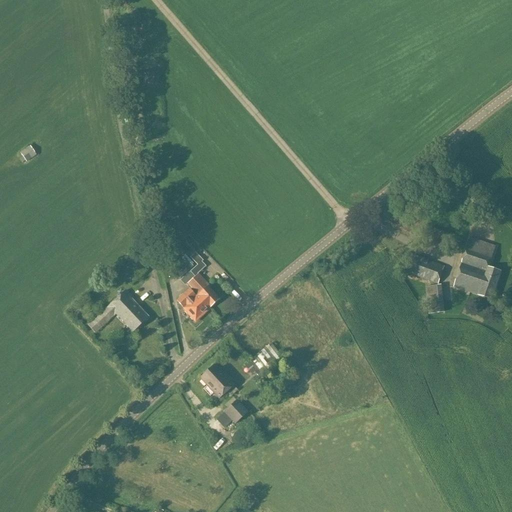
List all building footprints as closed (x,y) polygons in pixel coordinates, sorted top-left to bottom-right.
[(19,155),(26,164),(36,156),(30,147),(19,155)] [(453,237),(431,228),(426,244),(447,252),(453,237)] [(502,272),(489,268),(496,247),(471,238),(454,288),(479,297),(480,297),(492,301),(502,272)] [(219,300),(207,287),(209,286),(206,282),(206,283),(198,274),(206,267),(202,262),(203,261),(195,253),(190,257),(197,266),(183,279),(198,296),(196,297),(196,298),(207,311),(219,300)] [(439,285),(439,284),(444,267),(428,262),(429,261),(413,255),(406,273),(425,280),(439,285)] [(181,278),(193,267),(183,256),(171,267),(181,278)] [(119,272),(132,287),(146,272),(134,258),(119,272)] [(443,285),(429,286),(431,304),(444,303),(443,285)] [(148,318),(131,299),(133,298),(126,290),(87,326),(96,334),(117,315),(133,332),(148,318)] [(190,290),(187,292),(180,299),(187,306),(184,309),(195,322),(207,311),(196,298),(196,297),(190,290)] [(272,344),(251,360),(262,375),(283,358),(272,344)] [(238,391),(231,384),(212,363),(198,376),(217,397),(225,390),(231,397),(238,391)] [(234,424),(248,413),(237,400),(223,412),(224,413),(216,420),(224,429),(232,422),(234,424)]
